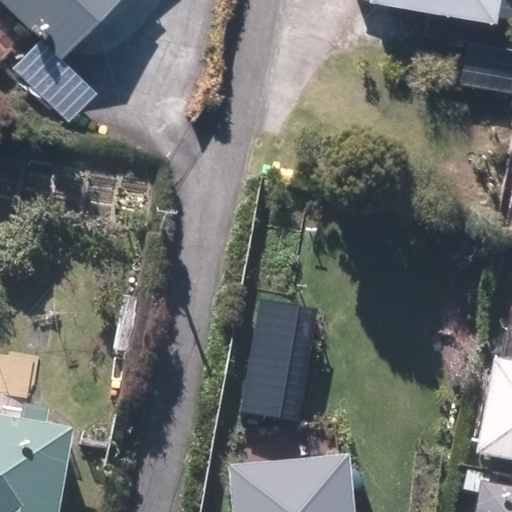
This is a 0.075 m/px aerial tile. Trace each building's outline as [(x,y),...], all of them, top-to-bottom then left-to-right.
[(0,0),(58,57),(114,0),(0,0)] [(388,0),(486,17),(489,0),(388,0)] [(297,422),(316,313),(258,303),(238,411),(297,422)] [(511,369),(492,366),(474,460),(511,467),(511,369)] [(0,511),(56,511),(69,437),(0,424),(0,511)] [(348,511),(344,464),(224,474),(227,511),(348,511)] [(511,511),(511,493),(478,487),(473,511),(511,511)]
